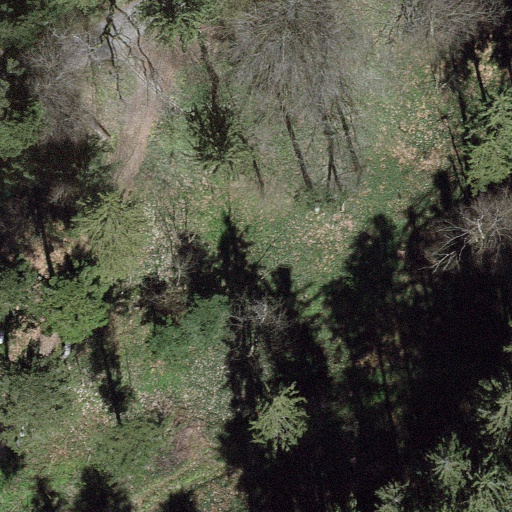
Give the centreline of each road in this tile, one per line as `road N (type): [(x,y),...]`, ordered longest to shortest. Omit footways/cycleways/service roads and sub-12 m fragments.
road 1 (track): [(0,452),(26,383),(158,124),(196,0)]
road 2 (unclassified): [(0,75),(172,0)]
